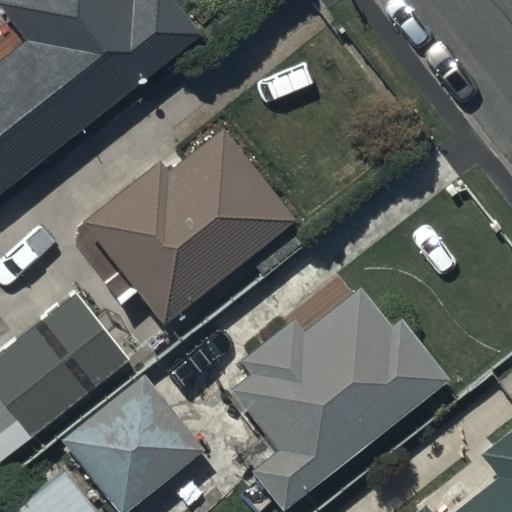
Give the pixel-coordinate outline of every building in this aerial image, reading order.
[(0,0),(41,52),(21,67),(67,125),(198,22),(180,0),(0,0)] [(295,210),(219,117),(165,161),(156,150),(78,213),(163,315),(243,250),(259,269),(300,236),(285,217),(295,210)] [(246,364),(226,379),(261,424),(273,439),(258,450),(246,460),(278,500),(445,369),(395,306),(385,314),(355,276),(298,320),(288,307),(235,349),(246,364)] [(0,455),(127,354),(72,286),(0,342),(0,455)] [(201,441),(140,368),(57,434),(119,509),(201,441)] [(511,511),(511,415),(477,443),(496,467),(438,511),(422,492),(397,511),(511,511)] [(100,511),(61,461),(0,509),(0,510),(1,511),(100,511)]
